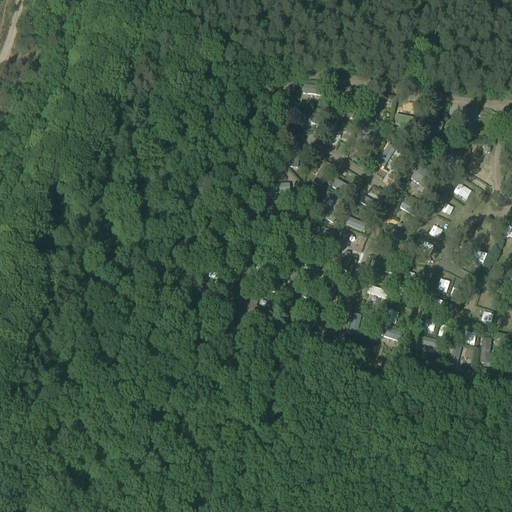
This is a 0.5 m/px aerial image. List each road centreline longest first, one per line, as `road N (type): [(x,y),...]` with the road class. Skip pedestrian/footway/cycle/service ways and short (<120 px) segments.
road 1 (track): [(278,130),(277,160),(310,217),(286,331),(400,368),(511,389)]
road 2 (unclassified): [(0,321),(122,0)]
road 3 (track): [(336,347),(368,246),(394,201),(391,192),(278,130)]
road 4 (track): [(511,105),(296,77),(286,85),(278,130)]
road 5 (track): [(400,368),(421,290),(454,234),(476,219),(511,213)]
